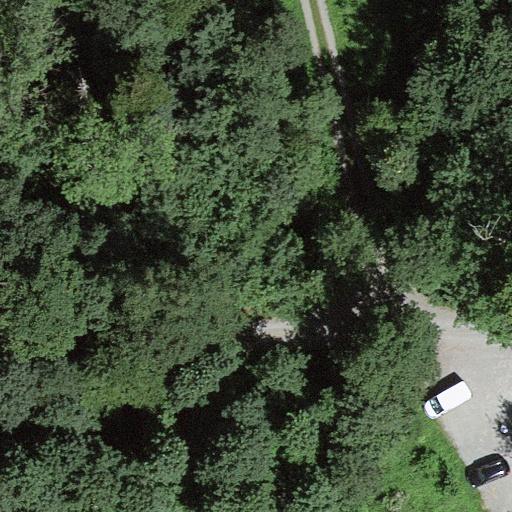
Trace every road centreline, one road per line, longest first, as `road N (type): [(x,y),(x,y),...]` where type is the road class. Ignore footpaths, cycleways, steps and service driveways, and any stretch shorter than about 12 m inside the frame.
road 1 (track): [(0,337),(40,326),(482,332)]
road 2 (track): [(385,329),(333,0)]
road 3 (track): [(511,330),(482,332),(511,420)]
